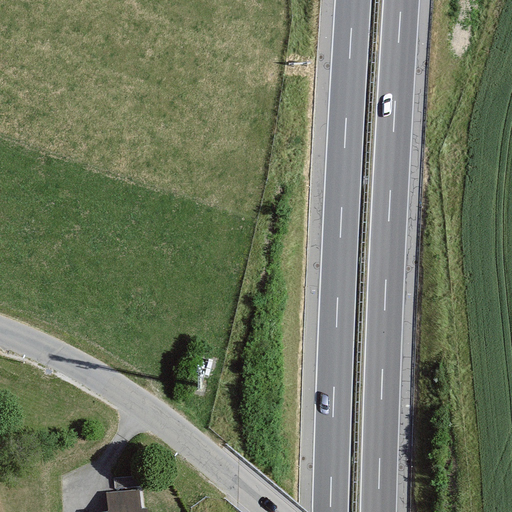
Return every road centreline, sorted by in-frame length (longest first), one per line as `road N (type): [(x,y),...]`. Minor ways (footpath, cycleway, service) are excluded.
road 1 (motorway): [(377,511),(400,0)]
road 2 (motorway): [(352,0),(329,511)]
road 3 (tertiary): [(274,511),(143,407),(0,331)]
road 4 (unknown): [(143,407),(58,498)]
